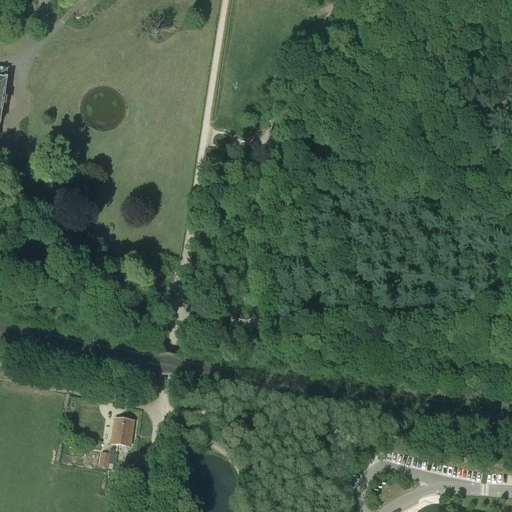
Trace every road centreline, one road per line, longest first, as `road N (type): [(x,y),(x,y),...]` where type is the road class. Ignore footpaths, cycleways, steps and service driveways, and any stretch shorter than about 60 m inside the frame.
road 1 (track): [(176,318),(224,0)]
road 2 (unclassified): [(145,511),(176,318)]
road 3 (unclassified): [(387,511),(438,488),(511,489)]
